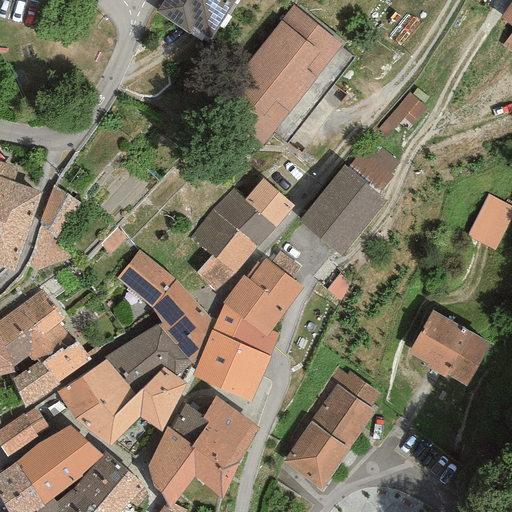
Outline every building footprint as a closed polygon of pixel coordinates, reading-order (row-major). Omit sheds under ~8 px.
[(236,0),(162,0),(155,11),(189,33),(192,28),(210,40),(236,0)] [(511,4),(501,20),(511,28),(511,34),(503,48),(511,54),(511,4)] [(343,46),(292,5),(214,105),(262,145),(343,46)] [(428,110),(408,94),(377,130),(388,139),(404,120),(413,127),(428,110)] [(399,166),(372,141),(344,170),(376,199),(393,178),(390,176),(399,166)] [(0,268),(13,273),(41,192),(12,181),(17,167),(0,162),(0,268)] [(376,199),(344,170),(298,228),(341,262),(385,207),(376,199)] [(294,206),(260,179),(244,199),(232,189),(190,238),(211,255),(234,275),(294,206)] [(80,206),(54,188),(40,223),(57,239),(80,206)] [(511,216),(511,207),(488,195),(466,236),(495,250),(511,216)] [(125,239),(116,230),(100,246),(110,255),(125,239)] [(60,244),(29,258),(37,275),(73,258),(60,244)] [(115,278),(152,308),(175,280),(138,250),(115,278)] [(270,263),(291,278),(299,266),(279,251),(270,263)] [(234,275),(211,255),(195,273),(215,292),(234,275)] [(222,303),(223,304),(266,337),(271,330),(303,288),(291,278),(270,263),(264,258),(260,265),(257,263),(245,278),(242,276),(222,303)] [(157,325),(191,364),(211,319),(195,303),(175,280),(152,308),(159,319),(161,323),(157,325)] [(40,290),(0,319),(0,339),(11,368),(28,356),(35,365),(39,361),(41,363),(61,348),(63,352),(75,343),(57,324),(61,321),(40,290)] [(223,304),(211,331),(192,376),(250,402),(270,357),(268,356),(278,334),(271,330),(266,337),(223,304)] [(489,344),(432,311),(407,352),(427,364),(425,367),(444,378),(446,375),(465,386),(489,344)] [(103,357),(105,359),(126,384),(135,395),(163,367),(175,376),(191,364),(157,325),(156,324),(103,357)] [(0,339),(0,376),(13,373),(11,368),(0,339)] [(41,363),(58,384),(91,359),(76,341),(75,343),(63,352),(61,348),(41,363)] [(56,393),(74,420),(126,384),(105,359),(56,393)] [(41,363),(39,361),(35,365),(12,379),(24,409),(59,385),(58,384),(41,363)] [(126,384),(74,420),(109,447),(139,417),(160,433),(186,384),(175,376),(163,367),(135,395),(126,384)] [(338,369),(330,380),(335,384),(368,408),(379,393),(349,371),(346,375),(338,369)] [(368,408),(335,384),(309,420),(311,421),(282,461),(321,490),(349,451),(347,449),(374,412),(368,408)] [(173,504),(193,477),(221,500),(258,428),(215,397),(203,418),(185,405),(170,430),(165,427),(147,467),(152,487),(165,503),(169,508),(173,504)] [(47,428),(34,408),(24,416),(23,414),(0,429),(0,447),(7,458),(38,437),(36,435),(47,428)] [(38,443),(15,463),(43,506),(52,499),(81,475),(89,468),(102,456),(101,454),(70,425),(38,443)] [(71,490),(96,511),(120,511),(129,501),(137,507),(147,493),(143,488),(144,485),(104,451),(101,454),(102,456),(89,468),(71,490)] [(43,506),(15,463),(0,473),(0,498),(7,511),(35,511),(43,506)] [(35,511),(96,511),(71,490),(56,502),(52,499),(43,506),(35,511)] [(184,511),(185,510),(173,504),(169,508),(165,503),(158,511),(184,511)]
